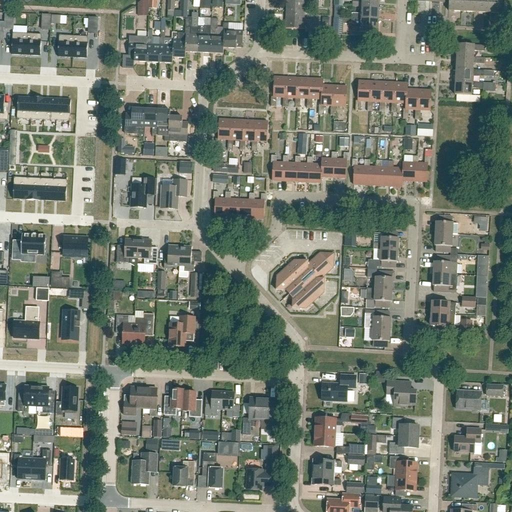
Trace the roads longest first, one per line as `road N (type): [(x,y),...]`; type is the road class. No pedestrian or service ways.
road 1 (residential): [(432,511),(438,372),(406,346),(413,212),(391,201),(279,197),(277,225),(234,269)]
road 2 (residential): [(116,372),(299,379)]
road 3 (residential): [(258,51),(400,58)]
road 4 (residential): [(195,225),(203,89)]
road 5 (residential): [(299,379),(300,343),(234,269)]
road 6 (residential): [(294,509),(299,379)]
road 7 (residential): [(112,501),(116,372)]
